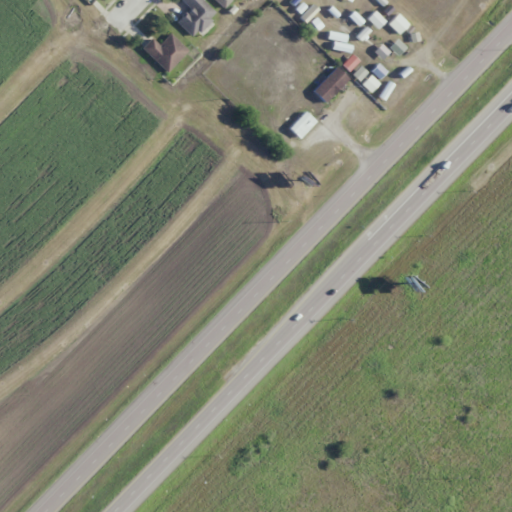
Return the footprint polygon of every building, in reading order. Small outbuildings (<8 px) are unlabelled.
[(177,22),(192,38),(215,14),(201,0),(180,0),(190,10),(177,22)] [(231,0),(230,0),(214,0),(223,8),(231,0)] [(387,24),(397,34),(407,24),(397,14),(387,24)] [(187,51),(169,33),(158,45),(151,38),(141,48),(166,72),(187,51)] [(371,60),(360,52),(354,60),(365,68),(371,60)] [(383,63),(391,70),(398,62),(389,54),(383,63)] [(348,79),(335,66),(311,89),(324,102),(348,79)]
